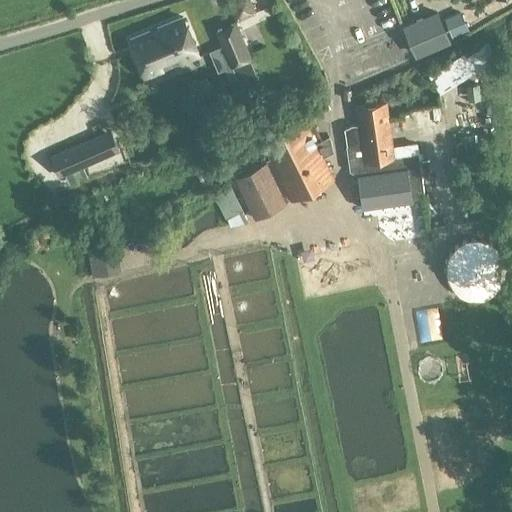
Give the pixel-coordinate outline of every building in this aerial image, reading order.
[(183,18),(130,40),(145,77),(163,69),(160,61),(177,54),(180,62),(198,55),(183,18)] [(408,31),(417,55),(452,41),(443,18),(408,31)] [(216,32),(231,68),(253,58),(237,23),(216,32)] [(483,47),(433,77),(442,94),(492,64),(483,47)] [(419,154),(394,157),(386,104),(357,108),(360,125),(352,126),(344,129),(350,172),(357,171),(362,209),(412,202),(412,198),(425,196),(419,154)] [(264,157),(233,173),(235,178),(255,219),(287,204),(286,202),(290,200),(291,202),(335,180),(304,117),(259,139),(270,159),(266,161),(264,157)] [(401,137),(403,148),(424,146),(423,135),(401,137)] [(51,158),(59,177),(75,170),(67,151),(51,158)] [(89,250),(93,273),(120,269),(115,245),(89,250)]
